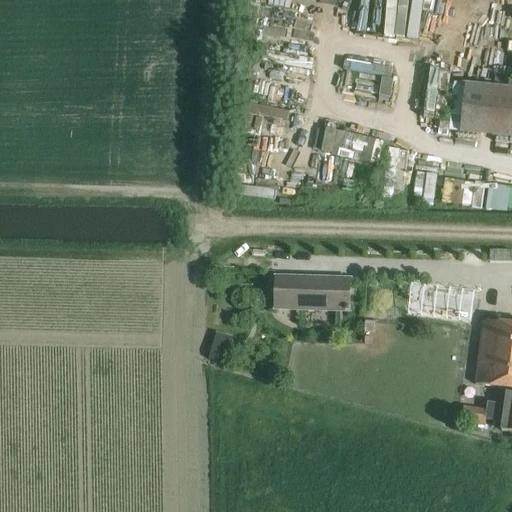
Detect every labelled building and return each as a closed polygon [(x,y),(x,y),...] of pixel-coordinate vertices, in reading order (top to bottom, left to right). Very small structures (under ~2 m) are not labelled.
[(255,46),(250,57),(268,64),(273,53),(255,46)] [(277,66),(327,75),(329,64),(279,55),(277,66)] [(460,123),(459,133),(494,137),(500,137),(511,138),(511,90),(464,85),(463,93),(460,123)] [(381,127),(377,141),(396,146),(400,133),(381,127)] [(249,145),(266,147),(267,135),(250,134),(249,145)] [(431,156),(430,138),(411,139),(412,157),(431,156)] [(429,165),(426,187),(448,190),(450,167),(429,165)] [(511,198),(511,178),(501,177),(499,197),(511,198)] [(348,312),(349,301),(349,280),(275,279),(275,299),(274,309),(348,312)] [(480,290),(426,284),(424,304),(446,306),(477,310),(480,290)] [(511,389),(511,324),(483,322),(475,385),(511,389)] [(211,349),(208,359),(224,364),(227,354),(211,349)] [(511,432),(511,394),(506,393),(504,406),(486,403),(485,411),(463,407),(460,421),(484,425),(485,421),(501,424),(500,431),(511,432)]
